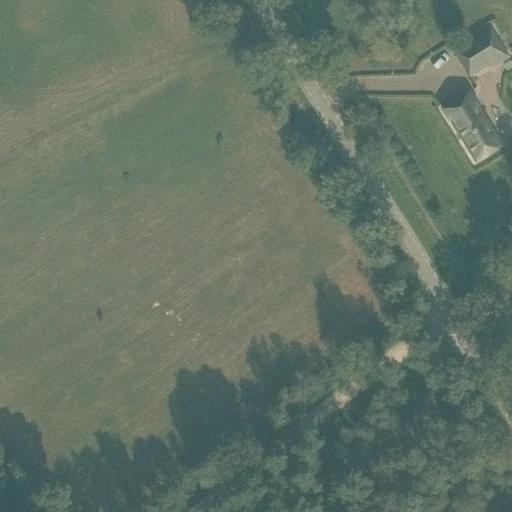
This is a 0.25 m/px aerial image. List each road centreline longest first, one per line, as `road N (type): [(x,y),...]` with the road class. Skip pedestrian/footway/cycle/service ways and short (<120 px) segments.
road 1 (unclassified): [(511,413),(257,0)]
road 2 (track): [(199,511),(450,312)]
